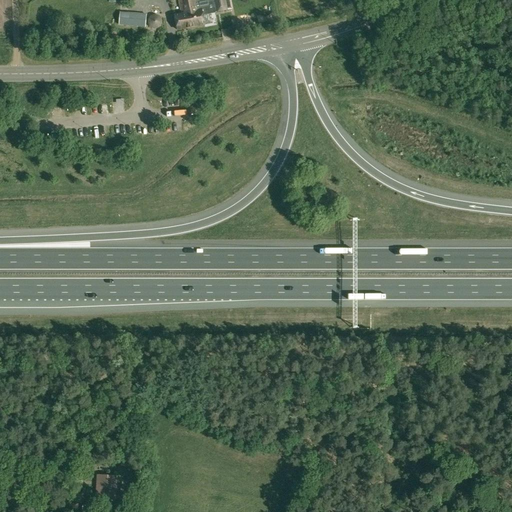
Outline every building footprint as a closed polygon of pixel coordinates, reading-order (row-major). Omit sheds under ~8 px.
[(207,14),(206,7),(201,8),(200,8),(198,0),(178,0),(181,14),(175,16),(177,30),(205,25),(203,15),(207,14)] [(198,0),(200,8),(201,8),(206,7),(211,6),(210,0),(198,0)] [(231,9),(229,0),(210,0),(212,6),(211,6),(206,7),(207,14),(214,13),(214,12),(231,9)] [(127,25),(145,27),(146,15),(128,13),(127,25)] [(126,308),(154,306),(154,296),(125,298),(126,308)] [(92,459),(82,459),(82,467),(92,467),(92,459)] [(117,476),(97,475),(95,499),(116,500),(117,476)]
